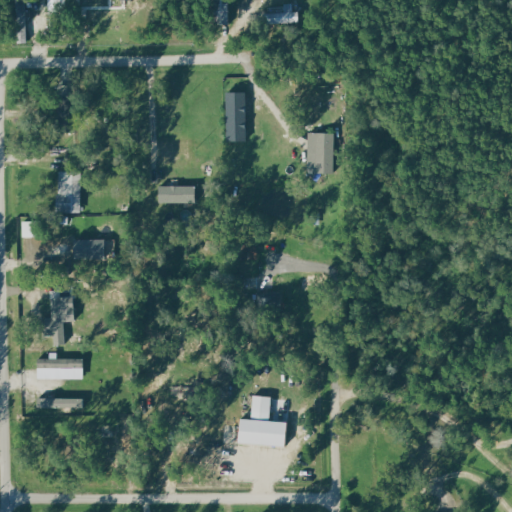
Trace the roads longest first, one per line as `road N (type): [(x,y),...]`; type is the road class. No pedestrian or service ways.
road 1 (residential): [(337,511),(327,58),(279,58)]
road 2 (residential): [(0,113),(8,511)]
road 3 (residential): [(8,501),(337,500)]
road 4 (residential): [(279,58),(0,64)]
